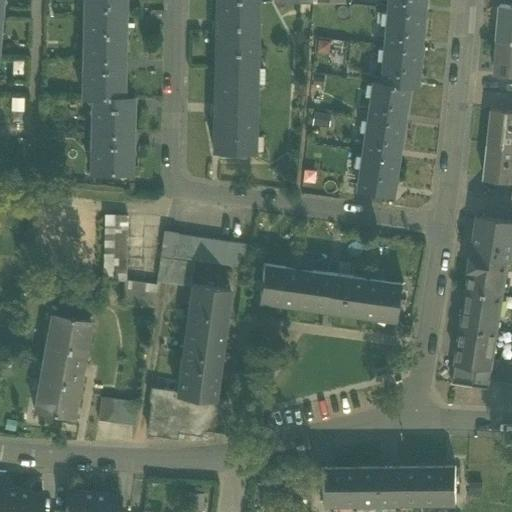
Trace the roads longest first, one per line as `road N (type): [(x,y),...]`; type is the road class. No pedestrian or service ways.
road 1 (residential): [(174,0),(173,190),(444,221)]
road 2 (residential): [(425,348),(246,320),(234,458)]
road 3 (residential): [(0,453),(234,458)]
road 4 (residential): [(466,0),(444,221)]
road 5 (residential): [(234,458),(415,417)]
road 6 (residential): [(444,221),(425,348)]
